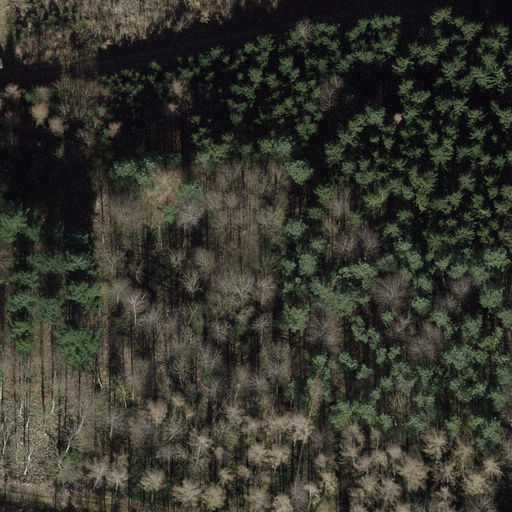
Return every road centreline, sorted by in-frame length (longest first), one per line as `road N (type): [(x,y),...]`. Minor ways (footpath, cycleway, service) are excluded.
road 1 (track): [(0,85),(406,10),(511,39)]
road 2 (track): [(0,485),(159,511)]
